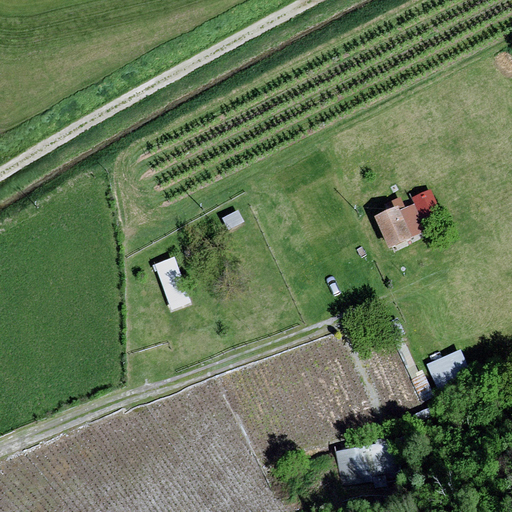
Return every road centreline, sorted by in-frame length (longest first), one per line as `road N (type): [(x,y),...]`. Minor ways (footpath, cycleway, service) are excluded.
road 1 (track): [(420,287),(0,453)]
road 2 (track): [(0,174),(319,0)]
